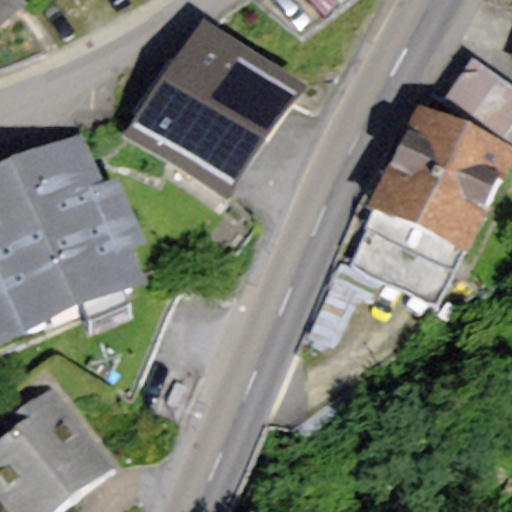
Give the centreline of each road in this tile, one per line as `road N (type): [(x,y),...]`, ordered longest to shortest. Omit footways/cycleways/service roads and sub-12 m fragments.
road 1 (secondary): [(195,511),(349,153),(432,0)]
road 2 (unclassified): [(0,107),(55,88),(206,0)]
